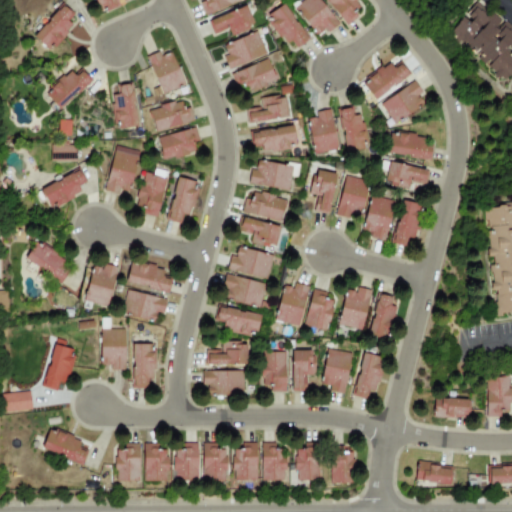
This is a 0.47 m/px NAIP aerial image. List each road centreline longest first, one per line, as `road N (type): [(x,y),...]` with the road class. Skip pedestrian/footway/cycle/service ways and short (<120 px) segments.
road 1 (residential): [(394,427),(466,133),(456,83),(393,0),(177,2),(219,100),(228,158),(185,335),(179,414)]
road 2 (residential): [(394,427),(349,415),(179,414)]
